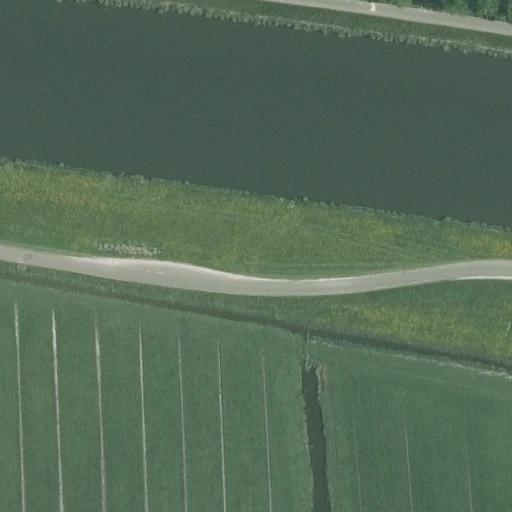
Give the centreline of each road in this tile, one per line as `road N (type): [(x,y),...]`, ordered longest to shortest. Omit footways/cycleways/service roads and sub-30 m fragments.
road 1 (tertiary): [(511,272),(263,288),(166,281),(0,252)]
road 2 (unclassified): [(511,33),(296,0)]
